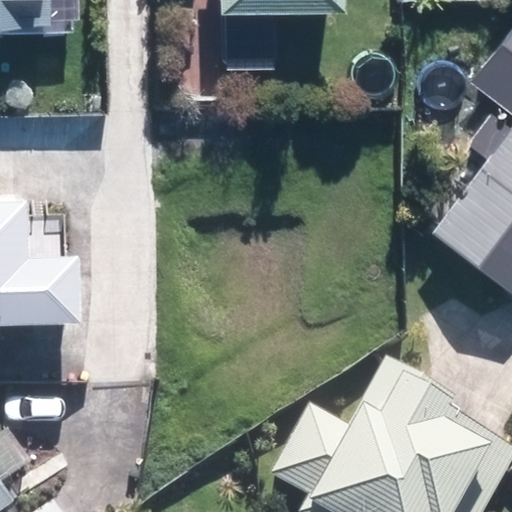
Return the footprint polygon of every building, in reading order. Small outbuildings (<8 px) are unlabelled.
[(49,0),(0,0),(0,25),(51,23),(49,0)] [(447,208),(511,254),(511,37),(484,77),(505,92),(474,135),(491,148),(447,208)] [(0,201),(0,318),(90,316),(88,256),(39,258),(38,201),(0,201)] [(318,400),(281,469),(320,489),(312,503),(329,511),(483,511),(511,464),(511,437),(456,400),(459,395),(391,359),(357,421),(318,400)] [(0,510),(20,497),(0,469),(0,510)]
